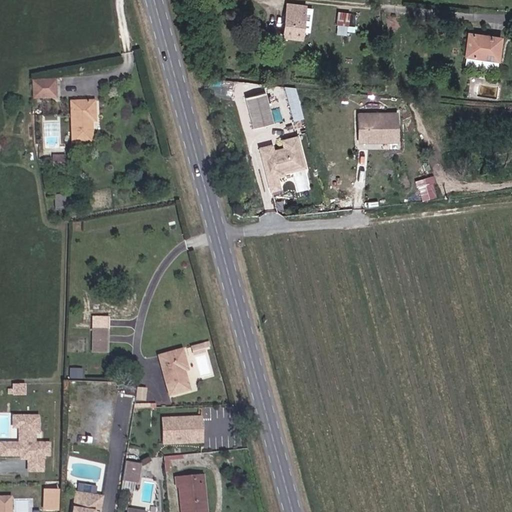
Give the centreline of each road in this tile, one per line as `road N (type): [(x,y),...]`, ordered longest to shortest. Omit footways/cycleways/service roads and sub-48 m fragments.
road 1 (primary): [(154,0),(295,511)]
road 2 (unknown): [(219,236),(370,220)]
